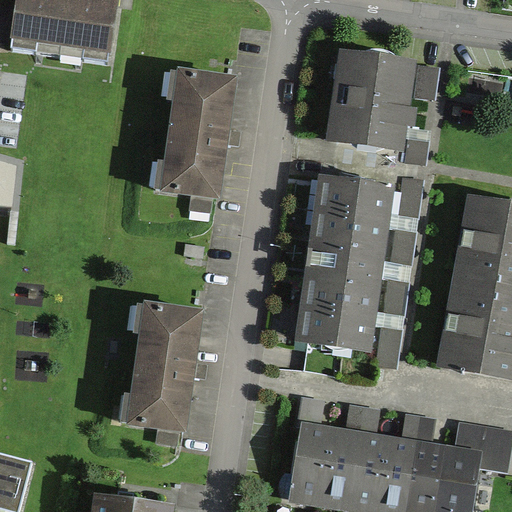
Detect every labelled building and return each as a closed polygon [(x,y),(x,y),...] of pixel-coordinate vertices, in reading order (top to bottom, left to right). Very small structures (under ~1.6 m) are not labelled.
[(119,11),(39,0),(20,0),(14,49),(112,62),(119,11)] [(412,69),(338,57),(323,146),(397,158),(412,69)] [(234,86),(174,77),(158,197),(217,205),(234,86)] [(434,145),(414,141),(409,166),(430,170),(434,145)] [(392,192),(315,181),(290,346),(367,358),(392,192)] [(428,185),(401,181),(377,358),(404,361),(428,185)] [(511,379),(511,214),(466,206),(436,372),(511,385),(511,379)] [(202,321),(141,311),(123,429),(183,439),(202,321)] [(314,511),(321,511),(335,433),(322,431),(326,402),(301,398),(296,431),(300,432),(288,508),(314,511)] [(348,511),(366,409),(349,407),(345,434),(335,433),(321,511),(348,511)] [(376,511),(388,441),(377,440),(382,412),(366,409),(348,511),(376,511)] [(406,511),(422,419),(405,416),(401,443),(388,441),(376,511),(406,511)] [(433,511),(444,451),(433,449),(437,422),(422,419),(406,511),(433,511)] [(511,445),(511,434),(460,426),(455,453),(444,451),(433,511),(473,511),(480,473),(507,478),(511,445)] [(0,511),(20,511),(33,467),(0,457),(0,511)] [(163,511),(92,502),(90,511),(163,511)]
